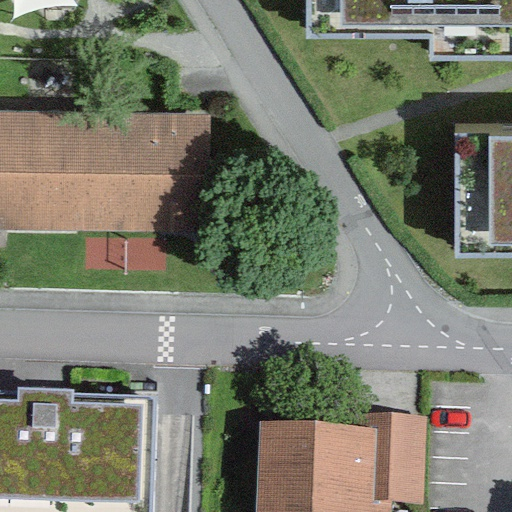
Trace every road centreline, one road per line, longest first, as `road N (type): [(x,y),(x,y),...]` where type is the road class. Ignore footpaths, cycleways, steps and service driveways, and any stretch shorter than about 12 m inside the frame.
road 1 (unclassified): [(0,341),(435,355)]
road 2 (residential): [(435,355),(219,0)]
